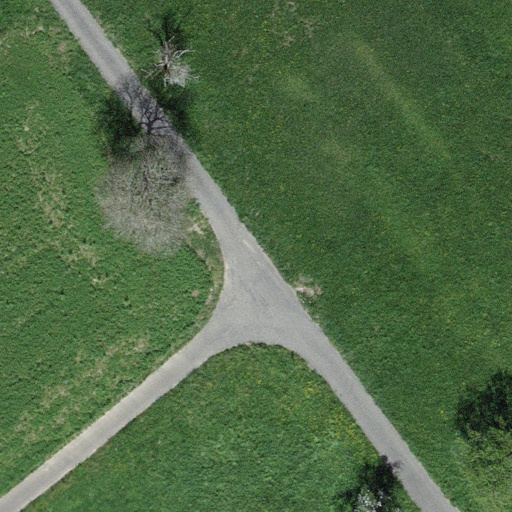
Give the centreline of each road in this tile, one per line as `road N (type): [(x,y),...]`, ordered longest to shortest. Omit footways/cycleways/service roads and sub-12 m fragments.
road 1 (track): [(446,511),(267,292),(58,0)]
road 2 (track): [(0,511),(267,292)]
